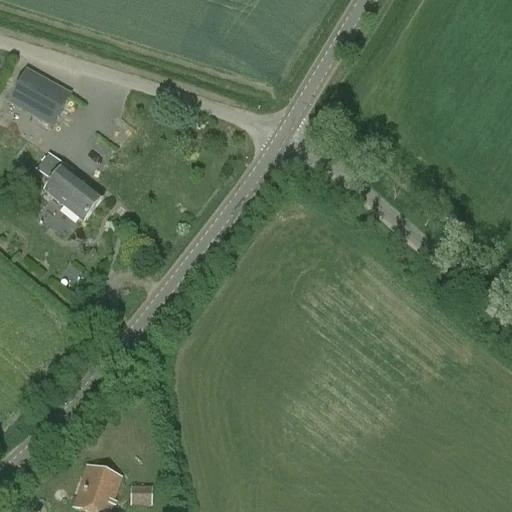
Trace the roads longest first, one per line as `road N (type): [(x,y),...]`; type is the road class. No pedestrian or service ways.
road 1 (tertiary): [(0,473),(112,364),(282,136)]
road 2 (unclassified): [(282,136),(0,43)]
road 3 (unclassified): [(511,318),(282,136)]
road 4 (tertiary): [(282,136),(363,0)]
